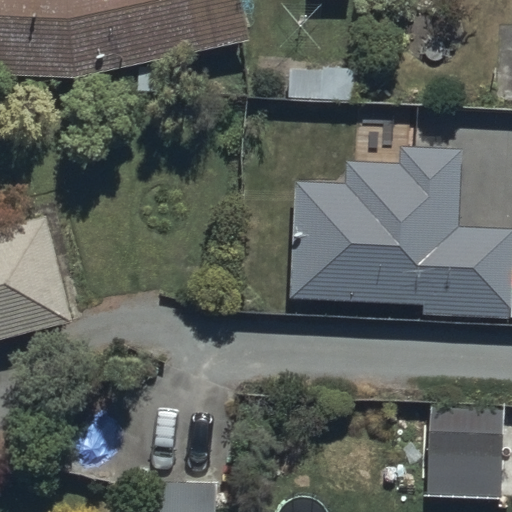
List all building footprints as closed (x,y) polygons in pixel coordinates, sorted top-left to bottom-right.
[(0,0),(0,56),(67,59),(246,18),(241,0),(0,0)] [(287,201),(283,290),(504,300),(508,210),(452,208),(456,131),(396,128),(396,140),(344,137),(342,166),(288,163),(287,201)] [(40,196),(0,205),(0,317),(66,301),(40,196)] [(494,482),(497,395),(425,393),(422,480),(494,482)] [(138,465),(136,511),(212,511),(214,467),(138,465)]
